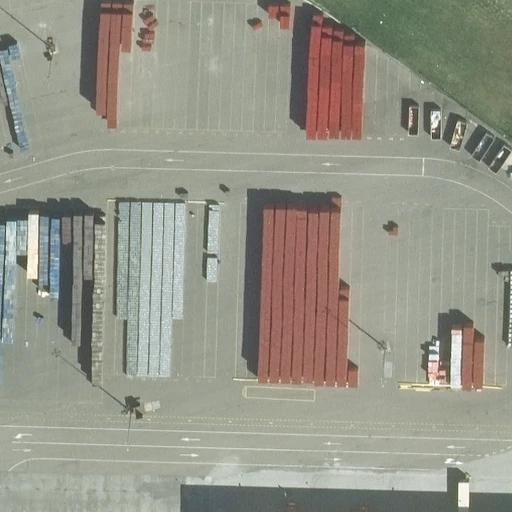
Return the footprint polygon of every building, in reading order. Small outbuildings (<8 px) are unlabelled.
[(121,83),(119,129),(181,132),(182,99),(197,100),(196,113),(213,114),(218,10),(201,9),(201,7),(112,3),(108,82),(121,83)] [(235,18),(230,133),(438,142),(440,94),(426,93),(427,82),(406,82),(407,63),(361,61),(361,45),(349,45),(349,31),(310,29),(310,6),(226,3),(225,18),(235,18)] [(128,344),(331,348),(334,238),(313,238),(314,203),(147,200),(146,209),(131,209),(128,344)] [(455,295),(454,347),(508,348),(508,335),(511,335),(511,254),(511,212),(456,211),(456,238),(463,238),(463,247),(477,248),(476,296),(455,295)] [(8,317),(10,221),(0,220),(0,358),(6,358),(7,317),(8,317)] [(430,295),(429,323),(418,323),(416,347),(444,349),(444,338),(451,339),(453,297),(430,295)]
